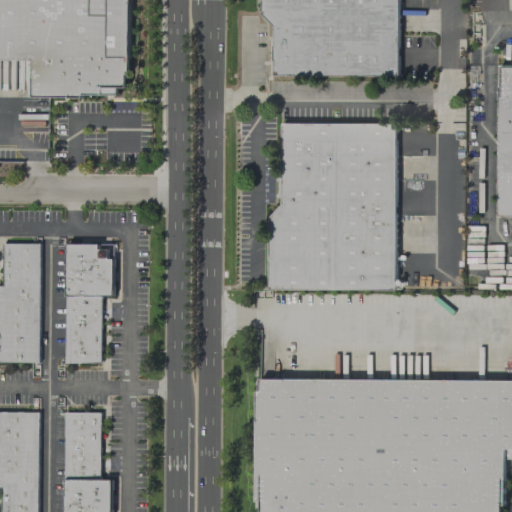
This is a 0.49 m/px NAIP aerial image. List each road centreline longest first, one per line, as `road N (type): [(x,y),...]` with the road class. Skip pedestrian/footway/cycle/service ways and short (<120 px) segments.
road 1 (primary): [(205,511),(205,1)]
road 2 (primary): [(177,0),(176,415)]
